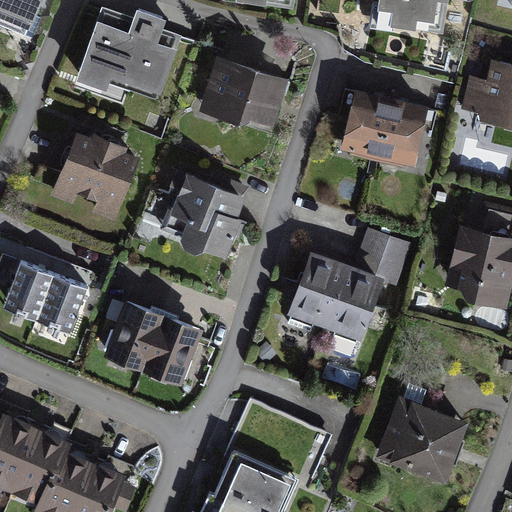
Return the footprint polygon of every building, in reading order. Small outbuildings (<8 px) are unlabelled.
[(49,0),(0,0),(0,27),(32,41),(49,0)] [(223,0),(293,10),(294,0),(223,0)] [(378,0),(374,27),(444,37),(449,0),(378,0)] [(136,15),(104,4),(76,81),(105,92),(111,76),(159,93),(182,32),(163,25),(167,15),(140,5),(136,15)] [(430,41),(426,61),(446,66),(450,46),(430,41)] [(219,53),(202,104),(270,125),(286,74),(219,53)] [(511,124),(511,60),(492,55),(487,75),(470,71),(462,103),(480,107),(478,116),(511,124)] [(352,86),(339,148),(377,156),(391,94),(352,86)] [(391,94),(377,156),(416,164),(429,103),(391,94)] [(132,159),(74,138),(53,196),(111,217),(132,159)] [(243,203),(182,182),(168,222),(184,228),(178,246),(226,263),(239,227),(235,226),(243,203)] [(506,301),(511,274),(511,234),(459,223),(450,261),(462,264),(456,290),(506,301)] [(309,248),(288,308),(325,321),(346,262),(309,248)] [(346,262),(325,321),(362,334),(383,275),(346,262)] [(51,278),(18,266),(1,311),(34,323),(51,278)] [(83,290),(51,278),(34,323),(66,335),(83,290)] [(159,319),(120,305),(98,362),(138,376),(159,319)] [(198,333),(159,319),(138,376),(177,391),(198,333)] [(467,419),(400,394),(378,451),(446,476),(467,419)] [(0,494),(3,496),(30,433),(0,420),(0,494)] [(30,433),(3,496),(35,509),(59,453),(62,446),(30,433)] [(35,509),(33,511),(70,511),(90,467),(59,453),(35,509)] [(283,511),(297,482),(231,454),(204,511),(283,511)] [(90,467),(70,511),(107,511),(109,509),(116,511),(124,511),(133,492),(119,486),(121,480),(90,467)]
